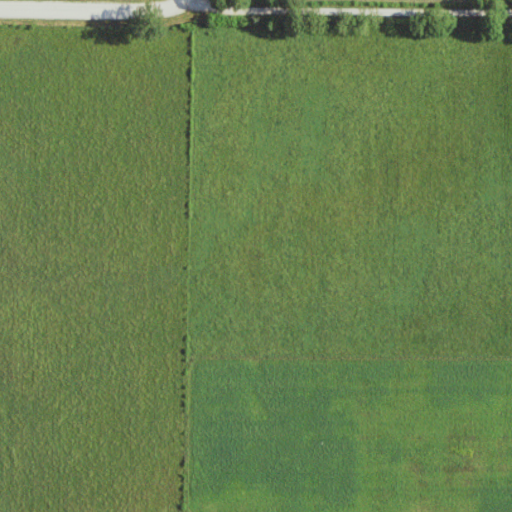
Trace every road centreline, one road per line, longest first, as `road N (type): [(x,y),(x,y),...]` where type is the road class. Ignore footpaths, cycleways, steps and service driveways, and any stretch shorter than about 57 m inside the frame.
road 1 (residential): [(204,6),(511,11)]
road 2 (residential): [(0,5),(204,6)]
